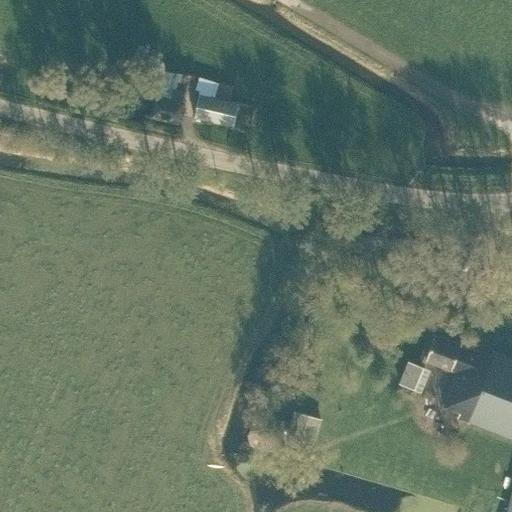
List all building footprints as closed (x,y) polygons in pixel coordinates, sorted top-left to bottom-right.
[(155,98),(151,118),(178,124),(186,92),(173,89),(173,88),(176,89),(178,82),(180,83),(180,84),(193,86),(195,77),(182,73),(160,71),(159,79),(131,73),(127,92),(155,98)] [(194,118),(246,130),(252,107),(238,103),(229,101),(233,87),(198,77),(195,91),(200,92),(199,95),(194,118)] [(456,372),(444,406),(460,412),(458,417),(511,438),(511,490),(506,511),(511,511),(511,358),(492,351),(490,356),(461,345),(435,335),(425,360),(456,372)] [(402,381),(417,387),(427,361),(411,355),(402,381)] [(322,419),(294,411),(290,422),(281,420),(279,427),(288,430),(285,439),(314,447),(322,419)]
